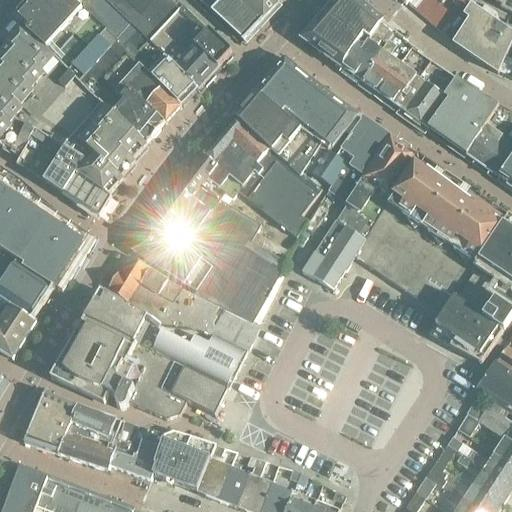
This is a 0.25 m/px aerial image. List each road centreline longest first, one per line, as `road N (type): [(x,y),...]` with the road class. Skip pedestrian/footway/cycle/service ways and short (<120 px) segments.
road 1 (residential): [(309,0),(107,242),(33,381)]
road 2 (residential): [(0,445),(159,507)]
road 3 (residential): [(361,511),(372,464),(280,422),(272,409)]
road 4 (residential): [(511,95),(496,91),(382,0)]
